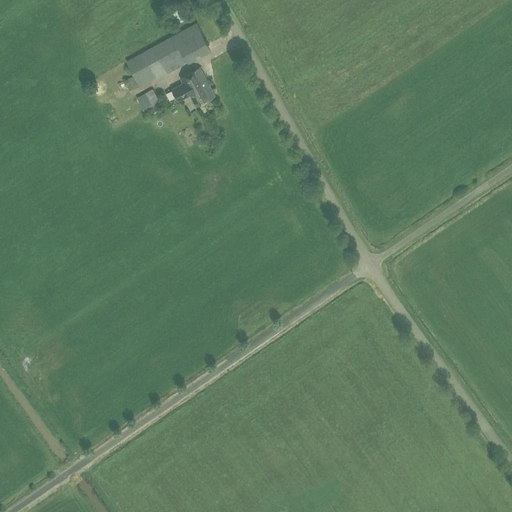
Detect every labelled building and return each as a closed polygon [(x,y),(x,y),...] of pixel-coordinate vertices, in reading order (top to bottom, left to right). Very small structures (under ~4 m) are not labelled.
[(188,7),(186,4),(183,1),(179,0),(175,0),(171,2),(169,5),(167,8),(166,12),(167,16),(169,19),(172,21),(176,22),(180,22),(184,21),(186,18),(188,15),(189,11),(188,7)] [(170,38),(143,52),(157,77),(184,63),(170,38)] [(200,67),(181,77),(184,83),(173,89),(179,100),(190,94),(196,106),(215,95),(200,67)] [(102,80),(95,86),(102,95),(109,90),(102,80)] [(153,89),(137,98),(145,113),(161,104),(153,89)]
